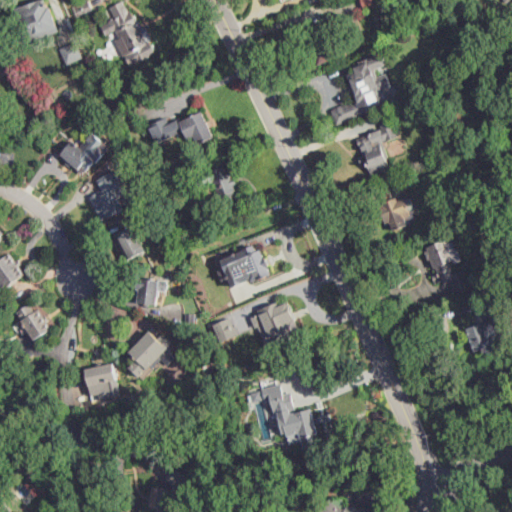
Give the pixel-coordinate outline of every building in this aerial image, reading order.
[(37,0),(47,0),(49,6),(52,5),(60,30),(50,34),(26,42),(18,18),(20,17),(17,7),(37,0)] [(96,12),(85,18),(78,3),(84,0),(90,0),(94,8),(96,12)] [(123,0),(124,1),(130,13),(132,12),(139,26),(140,29),(147,42),(151,40),(158,54),(132,67),(129,61),(127,62),(116,42),(121,39),(120,39),(116,30),(110,34),(106,35),(102,26),(111,22),(110,20),(116,17),(110,6),(121,0),(123,0)] [(381,0),(383,3),(365,11),(359,0),(381,0)] [(344,15),(347,23),(348,26),(338,30),(339,35),(340,36),(337,37),(332,40),(338,52),(339,56),(319,66),(314,54),(318,52),(316,49),(315,47),(306,25),(310,23),(317,20),(322,18),(330,15),(330,16),(337,13),(344,15)] [(84,57),(69,63),(62,48),(77,41),(84,57)] [(393,56),(376,62),(373,53),(390,46),(393,55),(393,56)] [(337,123),(391,103),(385,90),(393,87),(381,54),(354,64),(356,71),(348,74),(358,98),(332,108),(337,123)] [(485,62),(476,66),(472,58),(481,54),(485,62)] [(354,79),(357,85),(372,79),(373,80),(377,91),(356,99),(358,104),(347,109),(342,96),(337,98),(336,94),(335,91),(333,88),(338,86),(334,78),(352,71),(357,69),(357,70),(359,75),(360,76),(354,79)] [(443,85),(437,88),(433,81),(439,78),(443,85)] [(113,113),(107,116),(104,110),(110,107),(113,113)] [(206,120),(214,138),(201,145),(202,146),(194,150),(190,141),(190,140),(185,131),(179,134),(177,131),(169,135),(163,122),(163,121),(164,120),(176,114),(177,115),(180,121),(201,110),(205,118),(206,120)] [(399,136),(387,141),(387,140),(381,143),(388,158),(391,167),(373,174),(368,162),(367,159),(367,158),(365,159),(360,146),(363,145),(362,141),(368,138),(367,135),(382,129),(381,126),(393,122),(399,136)] [(464,143),(456,145),(452,136),(461,133),(464,143)] [(73,140),(81,147),(86,142),(96,150),(95,152),(81,169),(73,162),(70,160),(62,154),(72,141),(73,140)] [(225,166),(228,173),(229,173),(232,179),(236,178),(236,179),(237,182),(238,183),(235,184),(238,190),(235,191),(239,200),(229,204),(217,209),(213,210),(210,201),(221,197),(215,182),(200,188),(196,178),(225,166)] [(118,212),(107,218),(104,212),(103,210),(102,207),(97,199),(105,195),(102,190),(101,188),(97,180),(106,175),(108,174),(115,171),(119,179),(121,182),(125,190),(127,194),(129,197),(121,201),(125,209),(124,209),(118,212)] [(411,197),(416,211),(413,212),(414,213),(417,222),(394,230),(391,222),(386,224),(384,218),(383,213),(382,212),(380,205),(397,198),(399,202),(411,197)] [(158,211),(151,214),(149,209),(155,205),(158,211)] [(145,252),(130,259),(125,250),(123,246),(117,234),(138,224),(142,232),(136,234),(145,252)] [(447,240),(448,244),(455,241),(459,251),(460,250),(464,259),(458,262),(456,258),(450,261),(456,274),(465,271),(472,289),(457,295),(456,291),(451,279),(450,278),(437,284),(432,274),(438,271),(437,268),(436,269),(434,266),(433,262),(432,259),(429,260),(427,253),(430,252),(428,248),(447,240)] [(222,258),(234,286),(251,279),(252,281),(272,272),(262,247),(257,250),(254,244),(222,258)] [(0,261),(12,253),(17,261),(20,260),(23,265),(21,266),(26,274),(5,289),(4,288),(0,290),(0,261)] [(157,303),(157,306),(150,305),(144,304),(138,303),(140,293),(140,290),(135,290),(135,289),(135,287),(137,279),(139,279),(160,282),(159,288),(159,289),(157,303)] [(278,301),(280,308),(284,306),(288,316),(292,314),(296,324),(293,325),(297,335),(294,336),(297,345),(279,352),(269,327),(261,330),(257,320),(265,317),(261,307),(278,301)] [(31,302),(37,311),(40,308),(45,316),(47,315),(48,317),(50,319),(51,320),(48,322),(53,329),(51,330),(37,339),(36,340),(30,331),(23,320),(18,313),(17,311),(31,302)] [(196,313),(195,322),(187,321),(187,319),(188,314),(188,313),(188,312),(196,313)] [(484,349),(475,352),(466,328),(474,325),(472,318),(486,312),(497,344),(496,344),(484,349)] [(215,323),(222,341),(239,334),(231,316),(215,323)] [(151,331),(159,338),(164,334),(164,333),(165,334),(174,343),(169,348),(177,356),(175,358),(169,364),(166,361),(162,365),(158,370),(155,368),(144,380),(131,367),(136,361),(138,359),(133,354),(131,352),(151,331)] [(243,366),(231,371),(228,363),(240,359),(243,366)] [(115,363),(121,395),(110,398),(108,388),(93,391),(89,392),(86,374),(86,373),(85,369),(100,366),(102,365),(115,363)] [(294,410),(295,414),(313,408),(316,421),(317,422),(320,434),(314,436),(317,448),(309,450),(306,451),(303,441),(290,444),(281,413),(276,415),(275,415),(274,412),(274,410),(273,407),(272,405),(270,398),(290,392),(292,392),(296,407),(296,409),(294,410)] [(181,493),(177,511),(155,511),(157,503),(154,502),(155,502),(156,497),(158,497),(160,488),(166,489),(181,493)]
